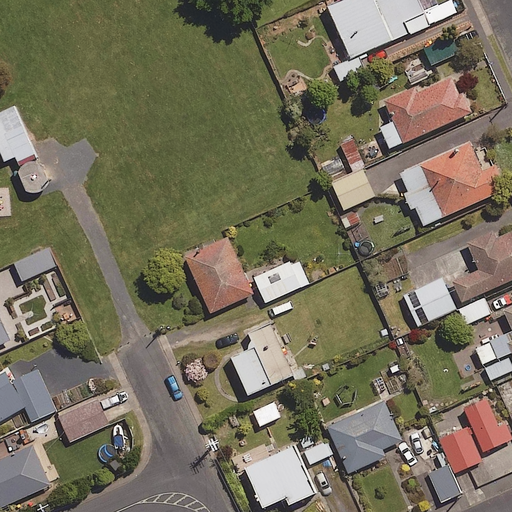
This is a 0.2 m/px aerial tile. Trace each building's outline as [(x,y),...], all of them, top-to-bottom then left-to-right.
[(429,23),(418,0),(334,0),(325,4),(349,58),(429,23)] [(460,52),(452,35),(426,47),(434,64),(460,52)] [(459,92),(451,75),(416,91),(414,85),(383,99),(402,141),(472,110),(463,91),(459,92)] [(17,105),(0,113),(0,147),(7,162),(17,157),(21,166),(31,161),(41,157),(17,105)] [(356,137),(342,142),(352,169),(367,163),(356,137)] [(482,168),(469,140),(419,162),(443,215),(506,187),(495,162),(482,168)] [(52,182),(44,163),(38,161),(31,161),(25,165),(21,170),(22,176),(20,176),(24,187),(27,186),(29,191),(36,193),(43,192),(48,188),(52,182)] [(376,196),(364,168),(334,182),(346,209),(376,196)] [(358,211),(341,217),(347,232),(363,225),(358,211)] [(511,277),(511,229),(495,237),(492,229),(465,241),(478,268),(452,280),(461,301),(511,277)] [(252,292),(227,235),(183,254),(209,311),(252,292)] [(14,261),(23,281),(59,266),(50,245),(14,261)] [(310,284),(298,254),(255,272),(268,302),(310,284)] [(61,276),(43,283),(50,302),(68,294),(61,276)] [(458,309),(445,278),(406,295),(419,326),(458,309)] [(493,313),(486,297),(463,308),(470,323),(493,313)] [(81,317),(75,302),(57,310),(63,324),(81,317)] [(511,304),(503,309),(511,329),(511,338),(507,341),(511,353),(511,304)] [(292,374),(270,321),(247,331),(254,346),(231,355),(247,393),(292,374)] [(4,370),(0,372),(0,419),(24,405),(4,370)] [(110,429),(105,407),(100,397),(61,414),(77,453),(109,439),(110,429)] [(497,426),(486,399),(464,408),(483,451),(511,438),(511,436),(506,422),(497,426)] [(402,439),(383,400),(326,426),(348,472),(385,455),(382,448),(402,439)] [(481,460),(466,426),(439,438),(454,472),(481,460)] [(334,454),(326,438),(305,448),(312,464),(334,454)] [(31,444),(0,457),(0,505),(49,484),(31,444)] [(314,492),(293,444),(243,467),(262,507),(284,496),(288,504),(314,492)]
